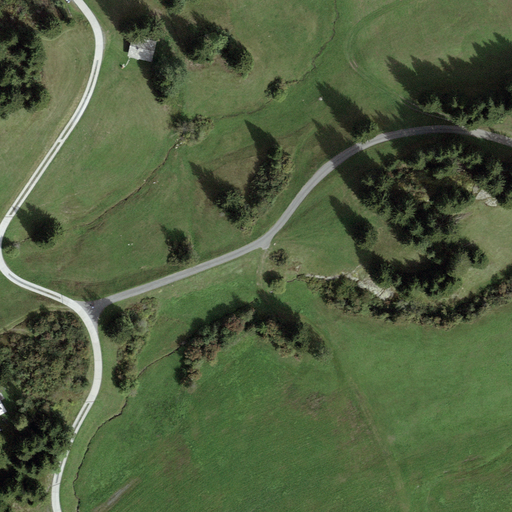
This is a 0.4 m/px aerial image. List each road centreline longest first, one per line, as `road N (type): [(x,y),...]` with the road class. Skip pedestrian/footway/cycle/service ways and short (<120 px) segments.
road 1 (track): [(80,309),(265,241),(347,155),(389,138),(467,134),(511,144)]
road 2 (unclassified): [(0,258),(23,283),(80,309),(95,338),(97,380),(62,468),(58,511)]
road 3 (unclassified): [(77,0),(98,38),(94,74),(75,119),(0,234)]
